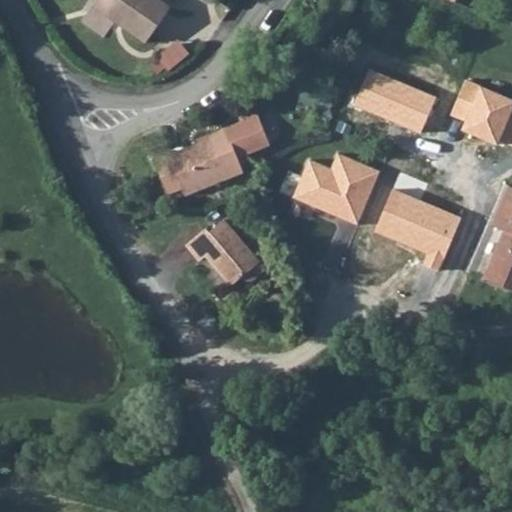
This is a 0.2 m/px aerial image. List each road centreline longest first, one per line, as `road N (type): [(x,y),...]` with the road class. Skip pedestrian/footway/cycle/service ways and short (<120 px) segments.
road 1 (unclassified): [(68,126),(161,304),(248,511)]
road 2 (residential): [(270,0),(239,53),(202,90),(161,108),(68,126)]
road 3 (unknown): [(210,420),(291,371),(402,327)]
road 4 (residential): [(11,0),(68,126)]
